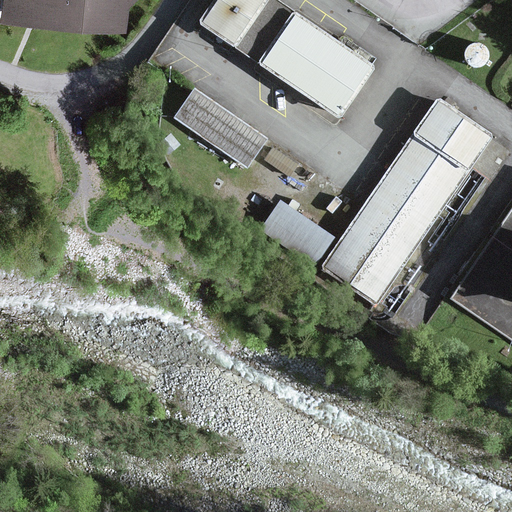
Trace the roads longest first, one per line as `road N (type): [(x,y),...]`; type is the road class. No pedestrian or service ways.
road 1 (track): [(50,88),(96,196),(135,236),(268,315),(392,353),(511,414)]
road 2 (unclassified): [(0,68),(50,88),(124,58),(170,0)]
